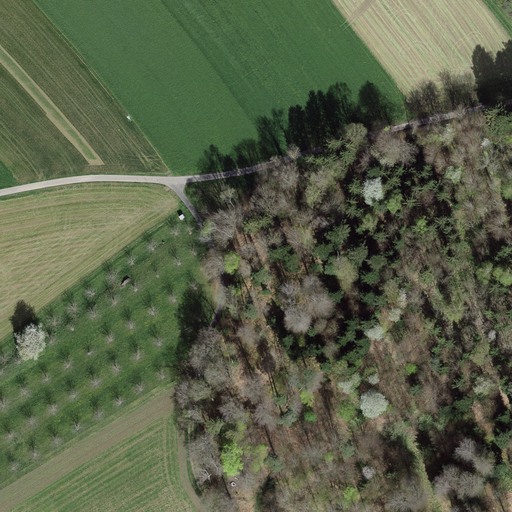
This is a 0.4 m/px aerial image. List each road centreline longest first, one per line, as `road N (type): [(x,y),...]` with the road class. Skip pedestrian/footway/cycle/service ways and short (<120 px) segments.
road 1 (track): [(0,192),(245,171),(511,101)]
road 2 (track): [(170,179),(200,222),(223,284),(192,425),(192,454),(215,511)]
